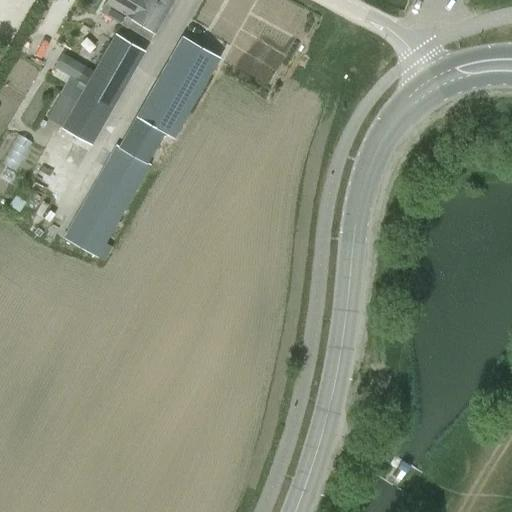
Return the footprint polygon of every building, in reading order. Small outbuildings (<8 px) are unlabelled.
[(106,0),(100,12),(121,24),(121,23),(126,15),(127,15),(132,7),(141,12),(148,0),(106,0)] [(121,23),(121,24),(127,27),(131,20),(154,33),(172,0),(148,0),(141,12),(132,7),(127,15),(126,15),(121,23)] [(115,34),(61,128),(91,145),(144,51),(115,34)] [(181,37),(136,117),(135,116),(117,146),(116,146),(63,238),(97,258),(151,165),(147,163),(164,133),(173,138),(219,58),(181,37)] [(83,69),(62,56),(54,68),(76,81),(83,69)]
